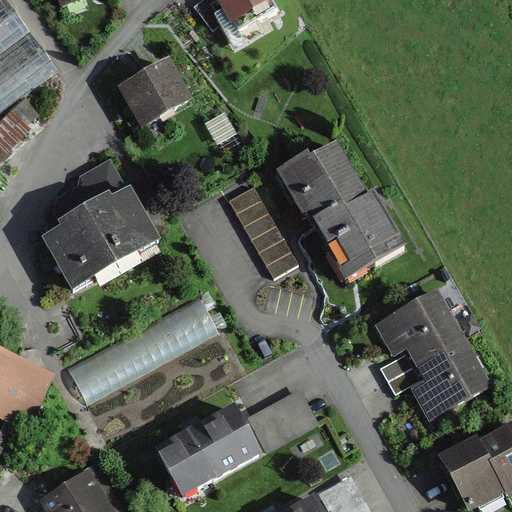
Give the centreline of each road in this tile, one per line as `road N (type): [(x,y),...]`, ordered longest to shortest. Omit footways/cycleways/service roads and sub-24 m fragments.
road 1 (residential): [(409,511),(317,346),(262,325),(240,307),(190,215)]
road 2 (residential): [(0,251),(79,85),(157,0)]
